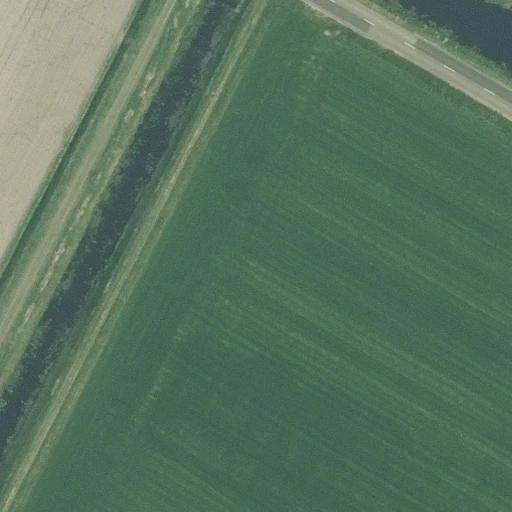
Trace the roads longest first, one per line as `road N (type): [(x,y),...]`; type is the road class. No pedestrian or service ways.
road 1 (track): [(260,0),(0,506)]
road 2 (track): [(172,0),(0,337)]
road 3 (secondary): [(511,105),(329,0)]
